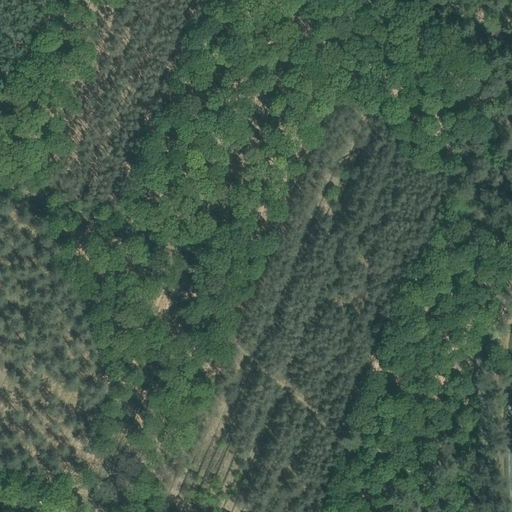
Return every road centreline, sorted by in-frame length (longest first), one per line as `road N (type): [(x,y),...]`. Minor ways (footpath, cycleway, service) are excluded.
road 1 (track): [(302,0),(175,300)]
road 2 (track): [(175,300),(85,511)]
road 3 (track): [(0,181),(195,252)]
road 4 (track): [(0,115),(51,0)]
